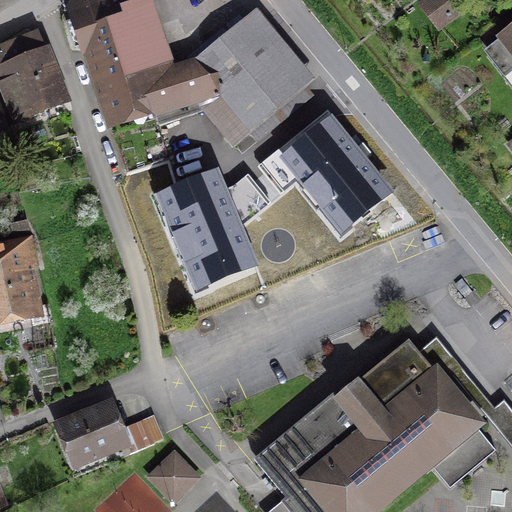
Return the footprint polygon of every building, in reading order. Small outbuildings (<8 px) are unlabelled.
[(153,28),(143,0),(119,0),(74,16),(87,51),(93,49),(103,83),(141,71),(144,81),(173,72),(166,46),(162,47),(156,27),(153,28)] [(462,8),(455,0),(431,0),(425,5),(441,25),(462,8)] [(309,99),(302,91),(303,90),(246,20),(192,64),(249,134),(289,100),(296,109),(309,99)] [(0,69),(0,86),(13,120),(62,100),(37,37),(0,51),(0,64),(2,69),(0,69)] [(506,76),(511,71),(511,42),(492,59),(506,76)] [(152,108),(158,128),(179,121),(176,109),(218,97),(192,64),(173,72),(144,81),(141,71),(103,83),(114,119),(152,108)] [(0,318),(31,311),(22,268),(37,265),(31,238),(0,245),(0,318)] [(496,449),(407,343),(338,400),(333,395),(254,460),(286,499),(282,502),(289,511),(370,511),(430,463),(450,487),(496,449)] [(75,463),(124,443),(119,431),(110,408),(60,428),(75,463)] [(145,420),(119,431),(124,443),(129,454),(154,444),(145,420)] [(174,455),(149,478),(172,502),(196,479),(174,455)]
